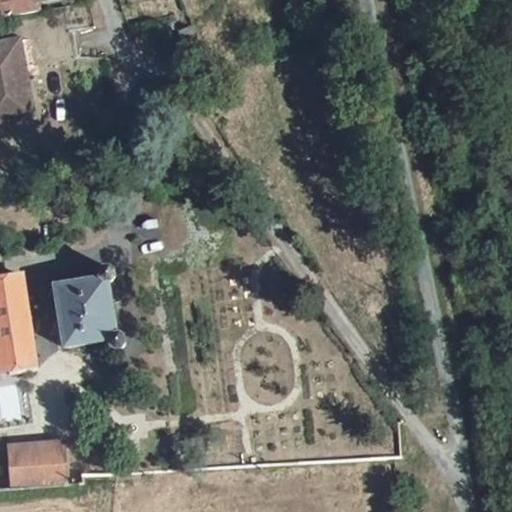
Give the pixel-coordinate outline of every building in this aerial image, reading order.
[(0,0),(0,17),(34,12),(31,0),(0,0)] [(190,24),(176,26),(179,43),(182,58),(196,55),(190,24)] [(71,35),(28,42),(33,67),(75,60),(71,35)] [(22,43),(13,44),(19,76),(28,74),(22,43)] [(182,58),(179,43),(170,45),(172,59),(182,58)] [(0,118),(25,114),(19,76),(13,44),(0,46),(0,118)] [(117,279),(118,272),(118,263),(100,267),(101,276),(56,284),(67,348),(109,341),(113,353),(118,355),(123,354),(127,351),(129,346),(129,341),(126,336),(117,279)] [(0,374),(38,368),(25,282),(0,285),(0,374)] [(8,449),(11,490),(64,487),(62,445),(8,449)]
